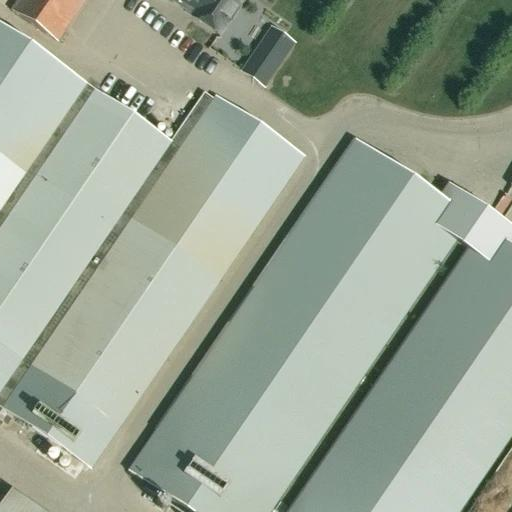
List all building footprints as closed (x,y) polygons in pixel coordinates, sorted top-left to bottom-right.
[(19,0),(12,11),(57,41),(84,0),(19,0)] [(168,0),(171,1),(171,0),(180,0),(197,11),(193,16),(219,34),(242,0),(168,0)] [(0,345),(121,427),(302,158),(203,92),(170,141),(0,26),(0,345)] [(264,88),(278,67),(293,45),(271,31),(257,52),(242,73),(264,88)] [(128,473),(185,511),(270,511),(470,220),(355,141),(128,473)] [(500,226),(507,246),(511,244),(511,224),(511,223),(500,226)] [(483,278),(491,295),(499,291),(491,274),(483,278)] [(417,387),(426,385),(422,362),(412,364),(417,387)] [(356,453),(363,477),(371,474),(364,451),(356,453)] [(45,511),(14,491),(0,511),(45,511)]
